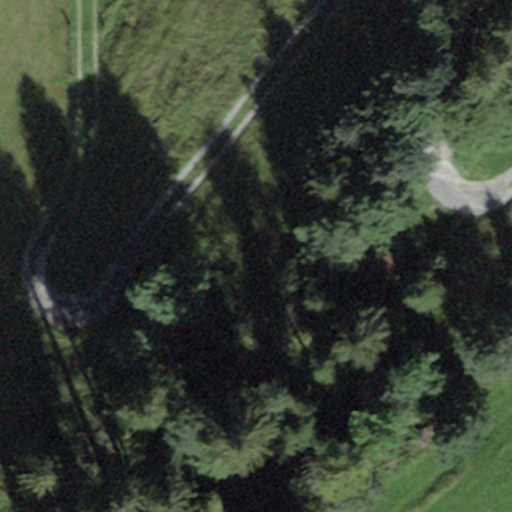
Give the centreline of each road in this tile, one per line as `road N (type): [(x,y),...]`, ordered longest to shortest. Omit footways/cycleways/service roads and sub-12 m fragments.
road 1 (track): [(85,0),(88,20),(25,280),(55,324),(329,0)]
road 2 (track): [(510,0),(498,74),(473,138),(511,170)]
